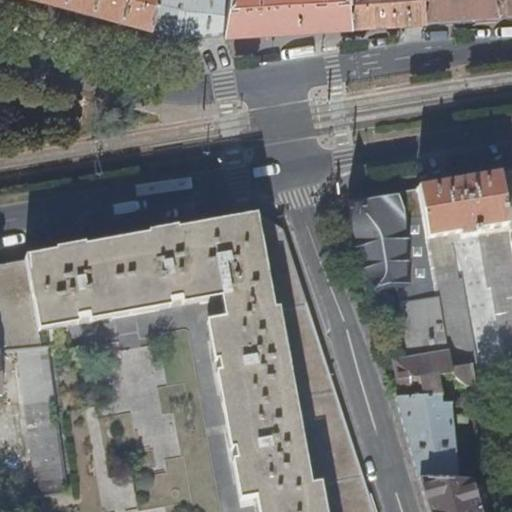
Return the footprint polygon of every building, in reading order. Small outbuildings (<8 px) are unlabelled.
[(45,0),(87,11),(165,32),(180,36),(222,33),(228,0),(45,0)] [(228,0),(222,33),(347,24),(345,0),(228,0)] [(363,23),(361,0),(345,0),(347,24),(363,23)] [(361,0),(363,23),(423,19),(421,0),(361,0)] [(421,0),(423,19),(497,14),(496,0),(421,0)] [(511,0),(496,0),(497,14),(511,13),(511,0)] [(511,171),(498,174),(508,230),(511,229),(511,171)] [(511,254),(508,230),(498,174),(418,187),(427,237),(457,231),(459,236),(478,234),(487,286),(492,286),(508,384),(511,383),(511,254)] [(427,237),(418,187),(385,193),(385,216),(370,218),(364,205),(354,207),(353,223),(351,224),(349,220),(344,222),(370,292),(378,290),(380,293),(403,289),(406,303),(401,304),(412,359),(449,352),(430,254),(427,237)] [(0,351),(15,350),(44,347),(40,330),(45,329),(44,323),(217,293),(222,322),(210,324),(217,362),(216,363),(218,376),(220,376),(233,451),(232,451),(235,465),(236,465),(242,502),(259,499),(261,511),(373,511),(372,509),(351,440),(303,291),(284,229),(258,216),(167,232),(35,256),(0,263),(0,351)] [(430,254),(449,352),(449,353),(452,367),(471,365),(477,364),(461,280),(458,280),(455,266),(447,264),(440,259),(437,253),(430,254)] [(44,347),(15,350),(37,496),(67,492),(45,347),(44,347)] [(450,405),(456,406),(442,395),(438,376),(451,374),(466,388),(477,387),(471,365),(452,367),(449,353),(395,363),(399,380),(404,399),(440,397),(441,406),(450,405)] [(404,399),(398,399),(414,460),(420,479),(458,481),(450,405),(441,406),(440,397),(404,399)] [(492,505),(486,481),(477,481),(458,481),(420,479),(428,511),(481,511),(480,508),(492,505)]
